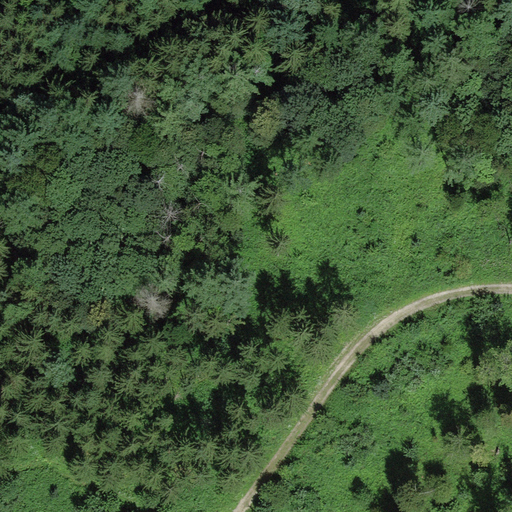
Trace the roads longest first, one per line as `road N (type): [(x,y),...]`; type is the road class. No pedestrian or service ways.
road 1 (track): [(238,511),(369,334),(411,301),(511,289)]
road 2 (track): [(0,471),(30,463),(169,511)]
